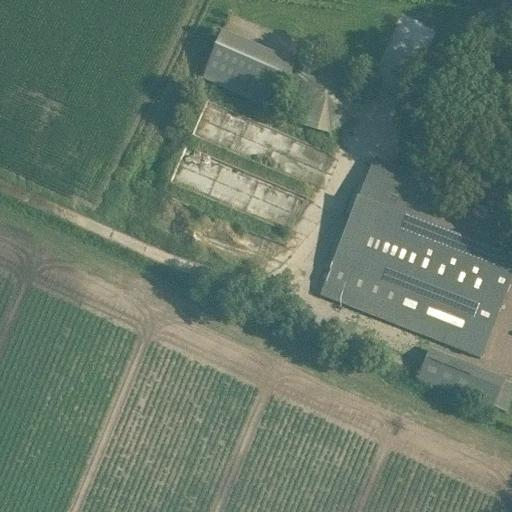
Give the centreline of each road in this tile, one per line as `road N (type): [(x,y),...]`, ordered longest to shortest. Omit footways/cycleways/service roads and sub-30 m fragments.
road 1 (track): [(336,333),(0,180)]
road 2 (track): [(291,311),(367,141),(511,205)]
